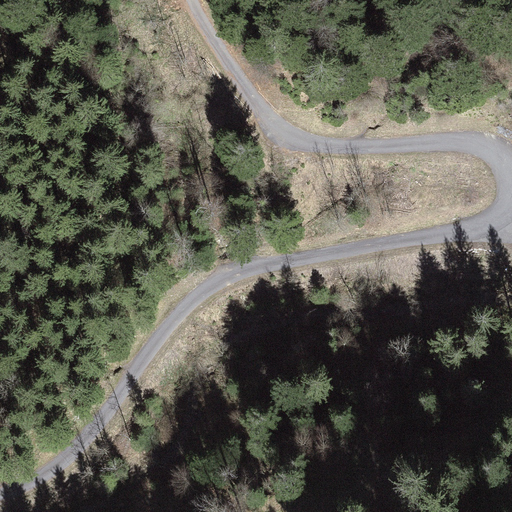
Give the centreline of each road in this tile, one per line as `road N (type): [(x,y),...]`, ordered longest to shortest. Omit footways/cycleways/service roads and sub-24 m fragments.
road 1 (track): [(0,494),(78,451),(175,324),(230,278),(473,229),(511,206)]
road 2 (track): [(511,173),(470,147),(346,148),(299,139),(265,113),(191,0)]
road 3 (track): [(511,385),(373,488),(326,511)]
